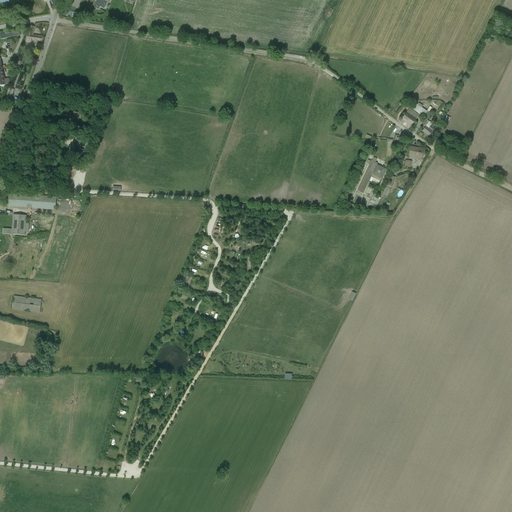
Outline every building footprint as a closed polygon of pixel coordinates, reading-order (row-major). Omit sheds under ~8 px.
[(26,41),(42,43),(43,36),(34,35),(35,26),(29,25),(26,41)] [(418,109),(424,115),(425,114),(430,118),(433,114),(422,104),(418,109)] [(410,109),(399,122),(409,130),(419,116),(410,109)] [(70,123),(83,125),(85,113),(72,111),(70,123)] [(421,130),(432,139),(439,131),(427,122),(421,130)] [(58,137),(64,139),(66,132),(60,130),(58,137)] [(83,144),(77,142),(75,149),(81,151),(83,144)] [(409,159),(421,160),(423,148),(410,147),(409,159)] [(378,164),(371,161),(357,191),(364,194),(371,177),(382,182),(388,170),(377,165),(378,164)] [(371,184),(369,193),(373,194),(374,188),(378,189),(379,186),(371,184)] [(58,197),(9,193),(7,207),(56,211),(58,197)] [(11,236),(26,236),(27,216),(12,215),(11,236)] [(183,273),(180,283),(186,285),(190,276),(188,275),(189,273),(185,271),(184,274),(183,273)] [(12,295),(10,309),(38,312),(40,298),(12,295)]
